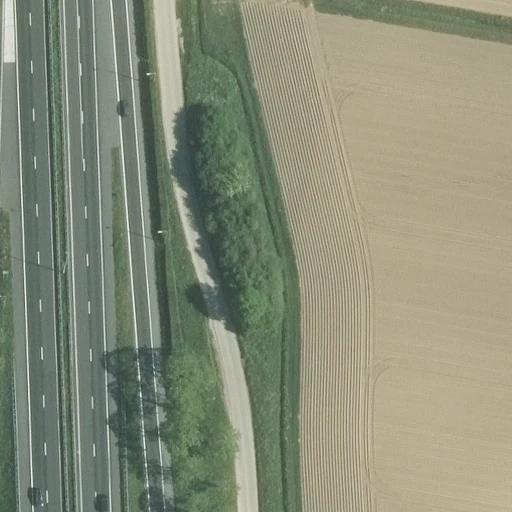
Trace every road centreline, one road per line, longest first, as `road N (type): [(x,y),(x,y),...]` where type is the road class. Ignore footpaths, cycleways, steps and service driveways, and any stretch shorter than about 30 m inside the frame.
road 1 (unclassified): [(249,511),(246,427),(215,286),(179,184),(161,0)]
road 2 (motorway): [(153,511),(117,0)]
road 3 (motorway): [(96,511),(77,0)]
road 4 (motorway): [(29,0),(47,511)]
